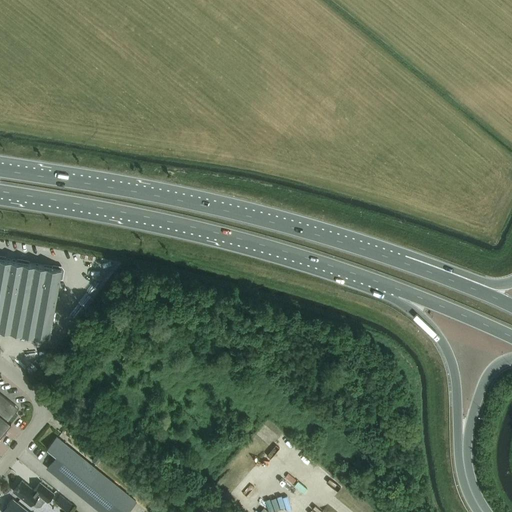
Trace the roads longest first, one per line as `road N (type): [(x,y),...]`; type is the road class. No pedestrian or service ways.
road 1 (trunk): [(446,276),(263,218),(0,166)]
road 2 (trunk): [(0,192),(232,238),(385,286)]
road 3 (trunk): [(385,286),(451,355),(463,460)]
road 4 (unclassified): [(0,471),(44,406),(0,363)]
road 5 (trunk): [(385,286),(511,338)]
